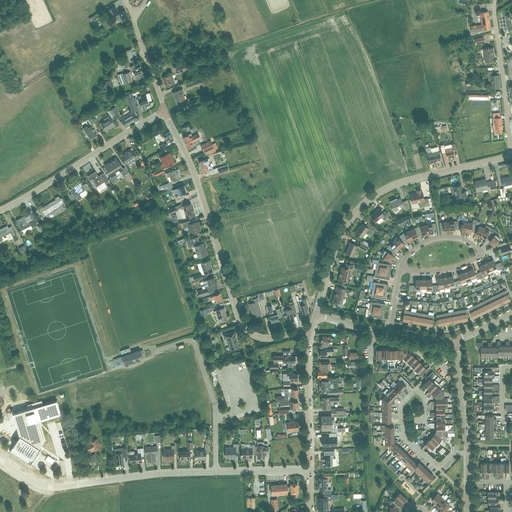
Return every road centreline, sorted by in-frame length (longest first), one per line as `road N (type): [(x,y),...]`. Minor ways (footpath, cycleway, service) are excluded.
road 1 (tertiary): [(309,336),(261,340),(244,330),(164,109)]
road 2 (tertiary): [(316,314),(337,239),(365,200),(511,155)]
road 3 (unclassified): [(213,472),(49,487),(0,459)]
road 4 (unclassified): [(0,210),(164,109)]
road 5 (residential): [(411,420),(424,420),(423,398),(414,390),(400,405),(402,436),(436,466),(467,451)]
road 6 (residential): [(399,269),(421,242),(455,237),(478,257),(410,271)]
road 7 (track): [(511,155),(495,0)]
road 8 (tertiary): [(309,469),(309,336)]
